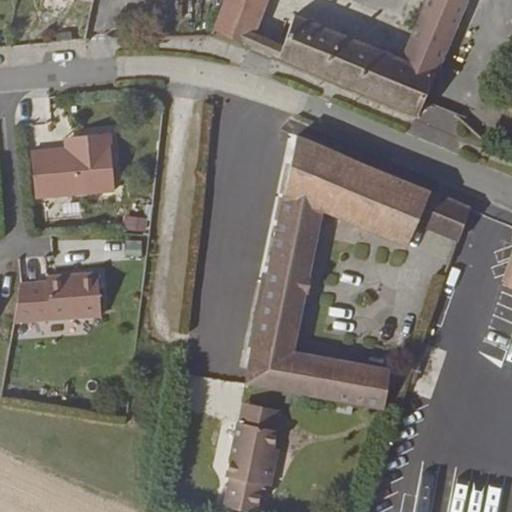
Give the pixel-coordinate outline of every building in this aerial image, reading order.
[(226,0),(215,31),(253,46),(270,0),(226,0)] [(291,14),(275,54),(362,88),(425,114),(469,0),(422,0),(400,56),(291,14)] [(117,190),(111,131),(73,135),(74,147),(67,147),(33,151),(37,197),(117,190)] [(415,179),(301,136),(278,233),(263,303),(251,353),(296,360),(328,209),(417,243),(425,223),(462,237),(476,204),(415,179)] [(123,231),(146,232),(147,216),(123,215),(123,231)] [(105,317),(102,273),(77,274),(77,278),(71,278),(67,275),(47,277),(51,320),(105,317)] [(296,360),(251,353),(245,386),(382,412),(384,412),(391,375),(296,360)] [(246,407),(242,425),(274,433),(278,414),(246,407)] [(274,433),(242,425),(238,425),(225,479),(230,480),(223,508),(239,511),(255,511),(262,488),(269,489),(276,464),(270,462),(278,433),(274,433)]
